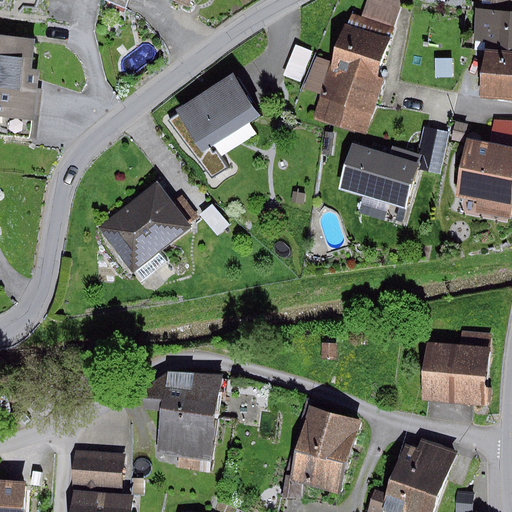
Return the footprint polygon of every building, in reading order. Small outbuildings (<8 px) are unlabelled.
[(106,0),(128,9),(131,0),(106,0)] [(403,0),(370,0),(365,16),(396,26),(403,0)] [(365,16),(353,12),(337,60),(322,56),(308,88),(326,94),(319,117),(371,134),(389,79),(385,78),(401,28),(396,26),(365,16)] [(511,18),(491,16),(488,47),(511,49),(511,18)] [(39,40),(0,35),(0,116),(39,122),(45,77),(34,75),(39,40)] [(297,45),(285,75),(302,82),(314,52),(297,45)] [(511,56),(489,54),(484,100),(511,102),(511,56)] [(455,58),(438,59),(438,77),(455,77),(455,58)] [(241,77),(173,121),(212,180),(230,169),(215,146),(265,114),(241,77)] [(426,127),(421,153),(429,155),(424,170),(442,174),(449,131),(426,127)] [(511,149),(472,140),(459,196),(511,208),(511,149)] [(394,154),(358,144),(345,188),(413,208),(424,170),(429,155),(421,153),(396,146),(394,154)] [(162,184),(101,227),(135,275),(196,231),(162,184)] [(215,205),(203,214),(220,235),(232,226),(215,205)] [(465,346),(432,343),(427,402),(489,407),(495,335),(467,332),(465,346)] [(324,344),(323,357),(338,358),(339,344),(324,344)] [(230,375),(175,371),(171,393),(151,390),(148,410),(168,412),(224,418),(230,375)] [(9,379),(0,380),(0,422),(15,420),(9,379)] [(366,422),(314,408),(295,479),(305,481),(347,492),(366,422)] [(224,418),(168,412),(162,453),(183,456),(181,468),(213,473),(224,418)] [(443,511),(461,460),(409,443),(391,497),(379,494),(372,511),(443,511)] [(128,456),(81,453),(79,486),(126,488),(128,456)] [(304,499),(305,481),(295,479),(288,476),(287,499),(304,499)] [(30,511),(33,483),(0,480),(0,511),(30,511)] [(138,511),(140,496),(79,492),(77,511),(138,511)] [(476,511),(477,493),(458,492),(456,511),(476,511)]
